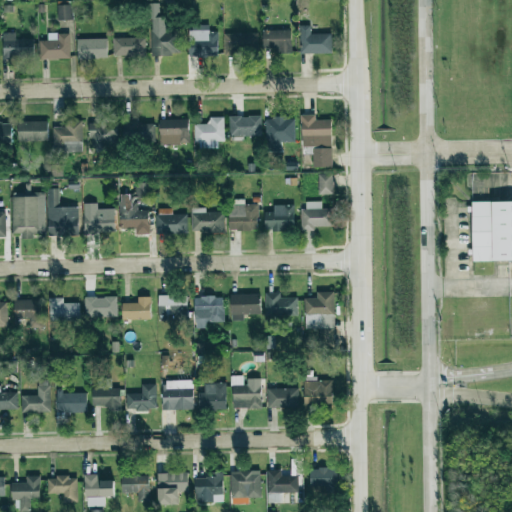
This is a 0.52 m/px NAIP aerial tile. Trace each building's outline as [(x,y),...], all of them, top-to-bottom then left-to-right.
[(159,4),(149,3),(148,18),(159,19),(159,4)] [(72,20),(72,5),(57,5),(58,20),(72,20)] [(311,34),(310,25),(300,26),(300,54),(332,53),(331,34),(311,34)] [(151,55),(180,55),(180,30),(151,29),(151,55)] [(189,41),(189,56),(217,57),(218,31),(195,30),(195,41),(189,41)] [(291,30),(263,30),(262,48),(277,49),(276,53),(291,54),(291,30)] [(33,39),(15,39),(15,32),(3,32),(3,59),(34,58),(33,39)] [(39,60),(70,59),(69,33),(47,34),(48,40),(38,41),(39,60)] [(224,34),(224,55),(258,54),(257,33),(224,34)] [(145,38),(113,38),(113,57),(145,57),(145,38)] [(77,59),(107,58),(107,39),(77,39),(77,59)] [(313,168),(332,167),(331,120),(315,120),(315,115),(300,115),(301,147),(312,147),(313,168)] [(261,116),(229,117),(229,137),(261,137),(261,116)] [(218,148),(218,141),(224,141),(223,117),(209,117),(209,124),(195,124),(195,149),(218,148)] [(188,119),(159,120),(160,145),(189,144),(188,119)] [(265,151),(281,152),(281,141),(294,142),(294,119),(266,119),(265,151)] [(52,128),(53,151),(82,150),(81,120),(65,121),(65,127),(52,128)] [(48,141),(47,121),(18,122),(18,142),(48,141)] [(154,121),(123,122),(124,143),(155,143),(154,121)] [(11,123),(0,122),(0,145),(12,146),(11,123)] [(117,122),(89,123),(89,145),(118,144),(117,122)] [(318,195),(333,194),(333,174),(318,174),(318,195)] [(48,236),(78,236),(78,207),(59,207),(59,189),(47,189),(48,236)] [(44,192),(11,193),(12,233),(22,233),(22,239),(33,239),(33,233),(45,233),(44,192)] [(471,203),(511,201),(511,259),(472,261),(471,203)] [(148,210),(137,211),(137,202),(119,202),(120,229),(135,228),(135,235),(149,234),(148,210)] [(257,205),(244,205),(244,202),(228,202),(229,231),(258,230),(257,205)] [(302,231),(314,231),(314,227),(334,227),(333,209),(322,209),(321,202),(302,202),(302,231)] [(264,212),(265,231),(294,231),(293,205),(273,206),(273,212),(264,212)] [(224,212),(205,213),(205,208),(191,208),(191,233),(224,232),(224,212)] [(187,214),(170,215),(170,210),(159,210),(159,214),(155,214),(156,234),(187,234),(187,214)] [(84,214),(84,233),(115,233),(115,215),(84,214)] [(305,329),(334,328),(334,292),(316,292),(316,298),(304,298),(305,329)] [(265,293),(266,317),(297,316),(297,298),(280,298),(280,293),(265,293)] [(260,294),(231,295),(231,321),(244,321),(244,315),(260,314),(260,294)] [(158,296),(158,319),(187,318),(187,295),(158,296)] [(224,322),(223,296),(194,297),(195,328),(207,328),(206,323),(224,322)] [(84,317),(117,317),(117,297),(84,297),(84,317)] [(151,319),(150,297),(138,297),(138,303),(122,303),(122,320),(151,319)] [(63,298),(50,298),(50,322),(79,321),(79,303),(63,303),(63,298)] [(14,301),(14,320),(41,319),(41,300),(14,301)] [(261,379),(245,379),(245,376),(231,376),(232,409),(261,408),(261,379)] [(304,406),(333,405),(333,380),(316,380),(316,377),(303,377),(304,406)] [(49,380),(37,380),(38,396),(21,396),(22,413),(50,412),(49,380)] [(193,380),(163,381),(163,411),(193,410),(193,380)] [(226,383),(204,383),(204,393),(198,393),(199,410),(226,410),(226,383)] [(156,410),(156,384),(141,385),(142,394),(127,394),(127,410),(156,410)] [(0,393),(0,386),(0,385),(0,410),(18,410),(17,392),(0,393)] [(120,388),(92,389),(92,406),(108,406),(108,412),(121,411),(120,388)] [(298,388),(267,389),(267,409),(299,408),(298,388)] [(86,392),(57,393),(57,413),(87,413),(86,392)] [(337,486),(337,468),(310,468),(310,486),(337,486)] [(282,493),(298,493),(298,475),(281,476),(281,470),(266,470),(267,503),(282,503),(282,493)] [(261,498),(260,471),(230,471),(231,498),(261,498)] [(158,505),(179,505),(178,492),(188,492),(187,472),(157,473),(158,505)] [(223,472),(208,472),(208,479),(195,478),(194,501),(223,502),(223,472)] [(114,480),(98,481),(97,475),(85,475),(85,506),(104,506),(104,497),(114,497),(114,480)] [(149,476),(121,475),(121,493),(137,493),(137,502),(149,502),(149,476)] [(12,483),(11,500),(20,500),(20,511),(30,511),(30,499),(39,500),(40,476),(26,476),(26,483),(12,483)] [(47,494),(63,493),(63,503),(78,502),(77,477),(47,477),(47,494)]
